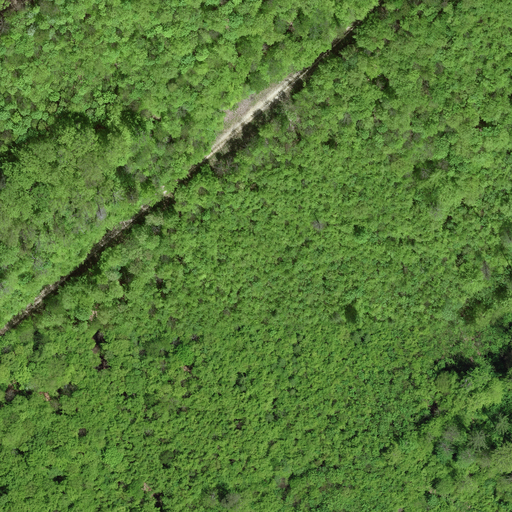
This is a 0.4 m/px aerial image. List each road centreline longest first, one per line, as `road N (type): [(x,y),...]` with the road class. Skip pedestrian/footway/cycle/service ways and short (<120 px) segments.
road 1 (track): [(379,0),(179,177)]
road 2 (track): [(179,177),(0,328)]
